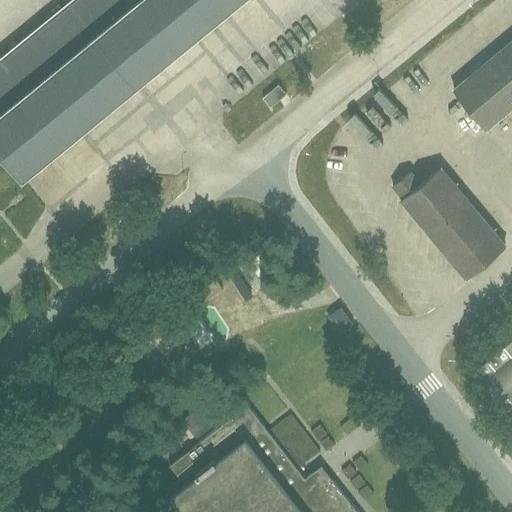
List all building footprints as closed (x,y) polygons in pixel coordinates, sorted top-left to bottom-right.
[(234,0),(68,0),(0,56),(0,159),(6,155),(22,174),(42,158),(43,160),(45,158),(43,157),(60,143),(61,144),(63,143),(62,142),(79,128),(80,129),(82,128),(80,126),(98,112),(99,114),(100,113),(99,111),(116,97),(117,99),(119,97),(118,96),(135,81),(137,83),(138,81),(137,80),(154,67),(155,68),(156,67),(155,65),(173,51),(174,52),(175,51),(174,50),(191,36),(192,37),(194,36),(193,34),(210,20),(211,22),(213,20),(212,19),(229,5),(230,6),(231,5),(230,4),(234,0)] [(511,39),(453,88),(485,127),(511,104),(511,39)] [(286,92),(278,83),(262,96),(270,106),(286,92)] [(505,244),(439,165),(420,181),(409,169),(392,183),(402,196),(400,198),(466,277),(505,244)] [(216,277),(202,287),(208,296),(222,287),(216,277)] [(341,305),(326,315),(339,332),(353,322),(341,305)] [(511,338),(470,373),(506,416),(511,410),(511,338)] [(216,420),(219,424),(169,463),(185,483),(162,501),(170,511),(359,511),(331,475),(322,483),(312,470),(304,476),(247,402),(222,422),(205,400),(182,418),(196,436),(216,420)]
